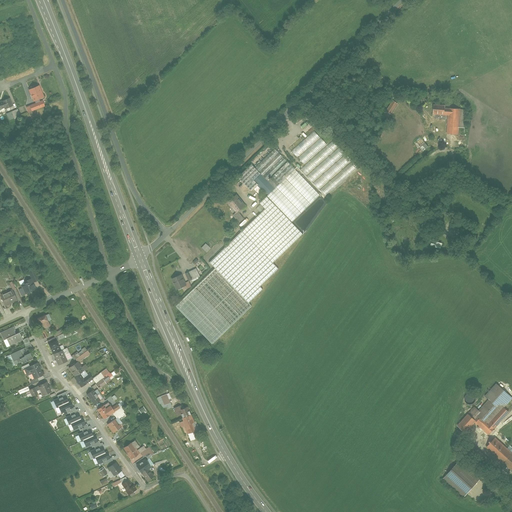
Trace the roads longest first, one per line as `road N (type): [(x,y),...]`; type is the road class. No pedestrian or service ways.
road 1 (unclassified): [(166,233),(403,0)]
road 2 (residential): [(24,311),(56,376),(145,487),(182,476),(209,511)]
road 3 (primary): [(42,0),(139,257)]
road 4 (unclassified): [(166,233),(128,179),(62,0)]
road 5 (primary): [(139,257),(226,454)]
road 6 (unclassified): [(24,311),(139,257)]
